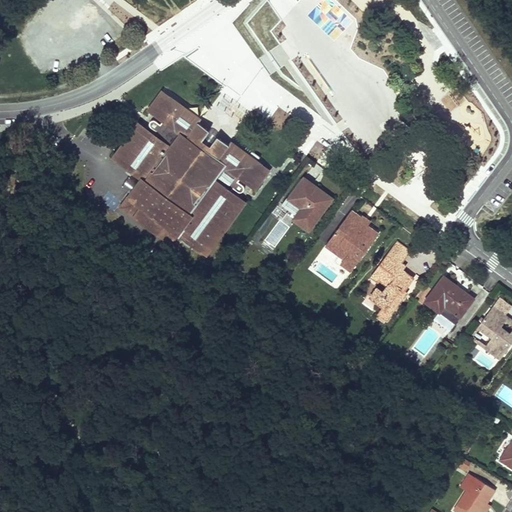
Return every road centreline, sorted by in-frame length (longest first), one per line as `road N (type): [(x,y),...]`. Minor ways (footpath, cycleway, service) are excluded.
road 1 (residential): [(0,111),(77,98),(228,0)]
road 2 (unknown): [(260,0),(366,110)]
road 3 (residential): [(429,0),(511,119)]
